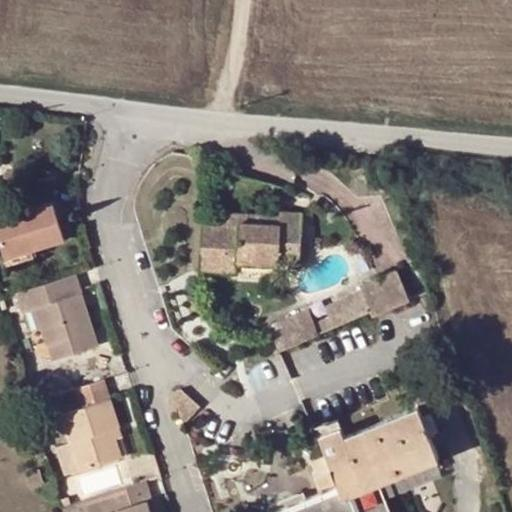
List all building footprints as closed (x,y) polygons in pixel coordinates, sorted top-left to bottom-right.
[(383,169),(371,167),(369,175),(382,177),(383,169)] [(64,240),(52,204),(0,219),(0,242),(4,255),(20,250),(21,255),(64,240)] [(301,215),(281,214),(280,218),(280,227),(238,225),(202,222),(200,272),(237,274),(237,264),(298,267),(301,215)] [(238,225),(280,227),(280,218),(238,216),(238,225)] [(21,255),(20,250),(4,255),(7,264),(23,260),(21,255)] [(397,274),(359,290),(361,294),(370,312),(372,317),(410,300),(397,274)] [(99,347),(77,276),(16,295),(22,314),(29,312),(36,310),(41,327),(42,331),(52,362),(99,347)] [(326,309),(330,317),(335,328),(370,312),(361,294),(326,309)] [(41,327),(36,310),(29,312),(34,329),(41,327)] [(280,352),(335,328),(330,317),(315,323),(309,311),(269,329),(274,339),(280,352)] [(115,440),(113,431),(118,429),(120,428),(105,380),(76,390),(79,400),(59,407),(79,471),(121,458),(115,440)] [(37,402),(34,390),(25,392),(30,405),(37,402)] [(199,408),(181,390),(174,394),(184,425),(199,408)] [(32,412),(51,405),(50,398),(37,402),(30,405),(32,412)] [(389,511),(379,484),(438,460),(420,411),(345,440),(342,432),(322,440),(329,458),(337,479),(340,487),(344,496),(310,510),(306,500),(276,511),(389,511)] [(118,429),(113,431),(115,440),(121,438),(118,429)] [(67,476),(79,472),(79,471),(70,444),(57,449),(67,476)] [(337,479),(329,458),(312,464),(320,487),(337,479)] [(42,487),(39,472),(26,475),(31,489),(42,487)] [(153,502),(148,481),(127,488),(133,507),(147,502),(147,504),(153,502)] [(310,510),(344,496),(340,487),(306,500),(310,510)] [(127,488),(84,502),(87,511),(150,511),(147,504),(147,502),(133,507),(127,488)] [(269,508),(270,511),(276,511),(306,500),(303,494),(269,508)] [(63,509),(72,506),(69,498),(60,501),(63,509)] [(87,511),(84,502),(72,506),(63,509),(64,511),(87,511)]
